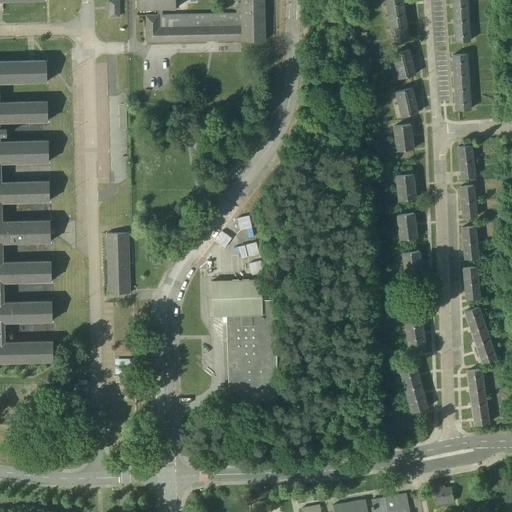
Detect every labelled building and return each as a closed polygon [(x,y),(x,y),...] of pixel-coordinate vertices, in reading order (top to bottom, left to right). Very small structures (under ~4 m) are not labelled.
[(263,0),(241,0),(241,8),(237,8),(237,13),(163,15),(162,9),(176,8),(175,0),(136,0),(137,9),(157,9),(157,15),(146,15),(146,42),(242,40),(242,41),(265,40),(263,0)] [(381,0),(386,42),(408,40),(403,0),(381,0)] [(471,43),(469,0),(447,0),(450,44),(471,43)] [(119,1),(110,1),(110,16),(119,16),(119,1)] [(394,81),(415,76),(409,51),(388,55),(394,81)] [(471,111),(469,55),(449,56),(451,112),(471,111)] [(3,166),(50,164),(49,142),(2,143),(2,138),(7,138),(7,129),(2,129),(1,124),(49,123),(48,102),(1,103),(1,85),(48,84),(48,61),(0,61),(0,366),(55,365),(54,343),(6,344),(6,326),(54,324),(53,303),(5,304),(5,286),(53,284),(52,263),(5,263),(5,246),(51,244),(51,221),(4,222),(4,205),(51,205),(50,182),(3,183),(3,166)] [(396,119),(417,115),(412,89),(391,93),(396,119)] [(414,151),(411,125),(390,128),(393,154),(414,151)] [(467,142),(452,144),(457,177),(472,174),(467,142)] [(107,172),(107,165),(99,165),(98,176),(106,177),(106,172),(107,172)] [(393,199),(411,198),(410,172),(392,173),(393,199)] [(474,215),(473,183),(456,183),(457,216),(474,215)] [(412,211),(393,212),(394,238),(413,237),(412,211)] [(248,214),(240,214),(241,227),(248,226),(248,214)] [(475,256),(473,224),(458,225),(459,257),(475,256)] [(225,247),(231,237),(220,229),(213,239),(225,247)] [(132,296),(130,234),(106,235),(107,296),(132,296)] [(241,242),(241,255),(256,255),(256,242),(241,242)] [(405,263),(417,263),(417,251),(405,251),(405,263)] [(248,262),(250,271),(259,270),(257,260),(248,262)] [(458,265),(460,297),(477,296),(475,264),(458,265)] [(241,278),(242,315),(259,314),(258,278),(241,278)] [(261,316),(228,317),(231,398),(276,397),(273,301),(260,302),(261,316)] [(461,308),(475,360),(492,356),(478,304),(461,308)] [(401,349),(422,347),(419,311),(398,313),(401,349)] [(394,364),(405,411),(425,407),(414,359),(394,364)] [(212,363),(211,391),(225,391),(226,363),(212,363)] [(467,423),(484,422),(480,367),(464,368),(467,423)] [(444,486),(432,488),(435,504),(453,501),(451,487),(444,488),(444,486)] [(409,511),(406,493),(405,493),(405,494),(385,497),(388,511),(386,511),(320,511),(319,505),(302,508),(302,511),(409,511)] [(385,497),(371,500),(373,511),(386,511),(388,511),(385,497)]
